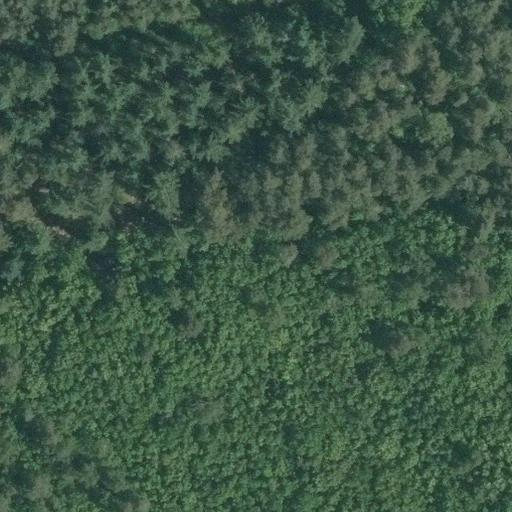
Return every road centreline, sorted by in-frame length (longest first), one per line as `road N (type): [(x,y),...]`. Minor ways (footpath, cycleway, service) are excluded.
road 1 (track): [(0,286),(511,199)]
road 2 (track): [(351,0),(0,32)]
